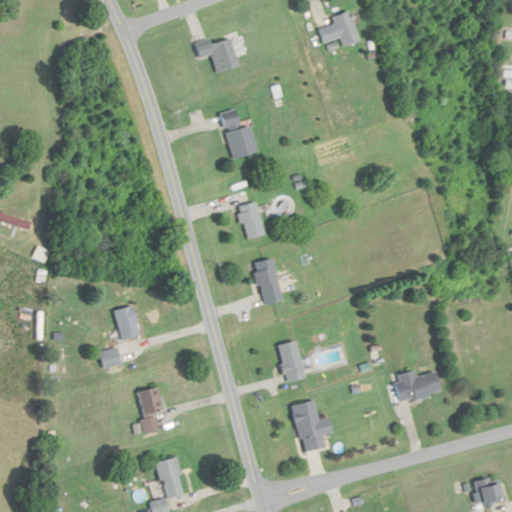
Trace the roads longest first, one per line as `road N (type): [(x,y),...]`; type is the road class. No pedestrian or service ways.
road 1 (tertiary): [(266,511),(158,119),(109,0)]
road 2 (residential): [(263,499),(511,432)]
